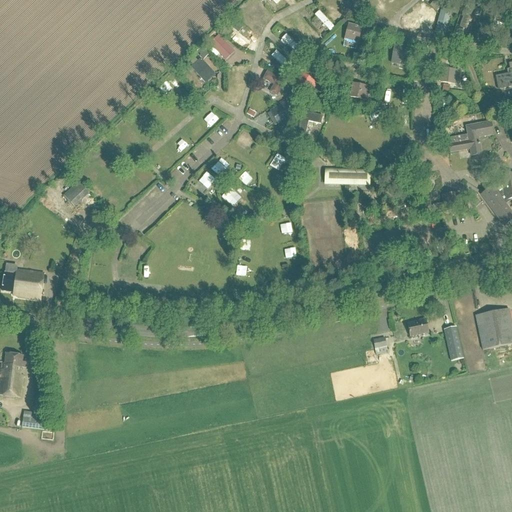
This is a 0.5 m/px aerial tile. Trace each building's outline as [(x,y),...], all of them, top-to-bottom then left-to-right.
[(340,13),(345,7),(336,0),(327,0),(327,1),(340,13)] [(411,23),(426,9),(419,1),(403,15),(411,23)] [(388,3),(384,8),(390,12),(394,7),(388,3)] [(256,20),(261,14),(255,10),(251,16),(256,20)] [(316,10),(311,14),(328,31),(332,26),(316,10)] [(308,23),(305,26),(312,34),(316,31),(308,23)] [(306,26),(299,31),(306,41),(313,37),(306,26)] [(357,45),(361,29),(349,26),(344,42),(357,45)] [(243,50),(248,44),(233,33),(229,38),(243,50)] [(288,47),(292,42),(282,33),(278,39),(288,47)] [(217,53),(226,62),(235,53),(226,44),(227,44),(222,39),(219,43),(210,52),(212,53),(211,53),(214,56),(217,53)] [(405,66),(407,50),(394,47),(391,64),(405,66)] [(267,56),(282,65),(286,59),(272,49),(267,56)] [(206,84),(215,75),(200,59),(191,68),(206,84)] [(511,64),(509,65),(510,70),(507,71),(508,75),(496,78),(498,90),(511,87),(511,64)] [(227,97),(233,97),(233,84),(239,84),(239,70),(225,70),(227,97)] [(457,85),(459,72),(442,70),(441,83),(457,85)] [(277,97),(285,82),(267,73),(263,80),(273,85),(269,93),(277,97)] [(191,84),(198,79),(194,74),(187,79),(191,84)] [(308,96),(316,85),(303,75),(295,86),(308,96)] [(170,97),(178,89),(171,82),(163,90),(170,97)] [(367,101),(370,88),(353,85),(350,98),(367,101)] [(278,125),(288,119),(292,117),(284,105),(271,113),(278,125)] [(193,117),(185,125),(195,137),(204,129),(193,117)] [(301,136),(313,139),(317,124),(298,118),(296,127),(303,129),(301,136)] [(481,155),(478,139),(493,136),(491,123),(466,128),(467,136),(447,139),(450,154),(470,150),(471,157),(481,155)] [(233,143),(244,149),(252,135),(241,129),(233,143)] [(173,137),(175,141),(170,145),(177,153),(189,144),(180,132),(173,137)] [(131,133),(122,140),(127,146),(136,139),(131,133)] [(115,160),(122,153),(112,144),(105,151),(115,160)] [(161,146),(154,153),(165,165),(173,158),(161,146)] [(265,166),(275,171),(283,157),(273,151),(265,166)] [(91,164),(101,173),(108,166),(98,157),(91,164)] [(242,183),(248,173),(240,169),(234,179),(242,183)] [(370,187),(370,171),(324,169),(324,185),(370,187)] [(80,177),(92,184),(97,177),(85,170),(80,177)] [(195,180),(205,188),(213,178),(203,170),(195,180)] [(492,187),(492,188),(493,187),(504,203),(506,201),(511,200),(511,175),(501,178),(502,182),(498,182),(492,187)] [(127,181),(118,189),(127,199),(135,191),(127,181)] [(493,187),(492,188),(481,196),(501,223),(511,214),(511,213),(504,203),(493,187)] [(70,208),(83,199),(76,189),(63,199),(70,208)] [(270,201),(279,201),(279,191),(270,191),(270,201)] [(436,214),(461,211),(459,194),(442,197),(443,204),(435,205),(436,214)] [(150,244),(160,237),(153,229),(144,236),(150,244)] [(214,239),(225,240),(226,230),(215,229),(214,239)] [(131,246),(129,256),(143,258),(144,249),(131,246)] [(234,277),(243,277),(244,264),(234,264),(234,277)] [(40,302),(44,275),(17,271),(17,275),(5,274),(3,292),(19,295),(18,299),(40,302)] [(511,345),(511,325),(509,310),(475,317),(483,351),(511,345)] [(411,342),(417,340),(417,336),(428,334),(426,320),(419,322),(419,323),(407,325),(411,342)] [(443,331),(453,327),(450,320),(440,325),(443,331)] [(451,363),(463,360),(456,328),(444,331),(451,363)] [(374,353),(387,351),(385,338),(372,340),(374,353)] [(26,369),(27,361),(23,360),(23,357),(6,355),(5,365),(2,365),(0,379),(0,396),(21,399),(24,377),(21,376),(22,368),(26,369)] [(19,429),(34,429),(35,413),(20,413),(19,429)]
